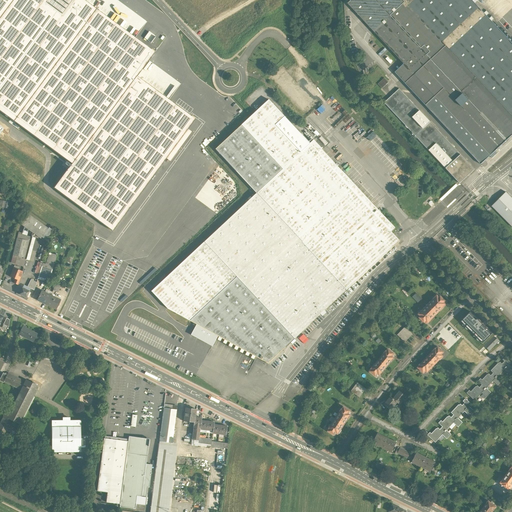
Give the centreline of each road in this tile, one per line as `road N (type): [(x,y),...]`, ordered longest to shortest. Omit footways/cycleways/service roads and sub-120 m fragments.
road 1 (secondary): [(432,511),(0,297)]
road 2 (unknown): [(496,174),(367,47),(359,27)]
road 3 (unclassified): [(511,337),(418,242)]
